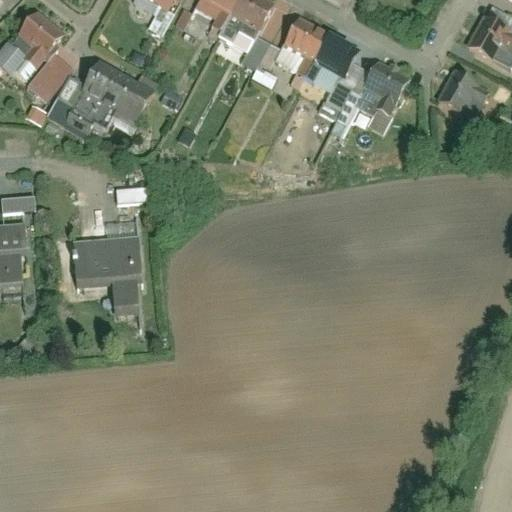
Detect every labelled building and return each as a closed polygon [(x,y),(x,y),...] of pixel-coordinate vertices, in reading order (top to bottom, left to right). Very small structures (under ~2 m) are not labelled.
[(0,0),(0,8),(8,0),(0,0)] [(169,18),(178,0),(136,0),(169,18)] [(203,0),(201,5),(231,22),(242,0),(203,0)] [(242,0),(231,22),(259,37),(275,8),(260,0),(242,0)] [(511,22),(493,13),(487,25),(511,37),(511,22)] [(24,65),(40,77),(54,59),(69,40),(40,17),(19,43),(32,54),(24,65)] [(511,76),(511,75),(511,37),(487,25),(481,23),(466,53),(511,76)] [(322,74),(342,85),(351,68),(358,55),(300,24),(284,54),(305,65),(297,80),(314,89),(322,74)] [(259,70),(271,49),(257,42),(243,68),(257,75),(259,70)] [(270,76),(282,55),(271,49),(259,70),(270,76)] [(49,109),(76,76),(54,59),(40,77),(28,93),(49,109)] [(136,129),(154,98),(102,67),(87,92),(84,98),(136,129)] [(391,123),(412,84),(381,67),(374,81),(362,101),(360,106),(391,123)] [(362,101),(374,81),(351,68),(342,85),(340,89),(362,101)] [(494,96),(453,75),(437,109),(478,129),(494,96)] [(84,98),(87,92),(71,82),(59,103),(75,113),(84,98)] [(161,107),(175,115),(182,101),(169,93),(161,107)] [(42,131),(48,118),(33,111),(27,124),(42,131)] [(196,138),(187,134),(181,145),(191,150),(196,138)] [(117,193),(118,206),(147,203),(146,190),(117,193)] [(2,204),(4,229),(27,227),(25,216),(37,215),(36,200),(2,204)] [(108,244),(140,241),(137,219),(106,222),(108,244)] [(29,257),(27,227),(4,229),(0,229),(0,259),(21,258),(29,257)] [(72,248),(76,290),(111,286),(138,284),(144,283),(140,241),(108,244),(72,248)] [(21,258),(0,259),(0,294),(24,292),(21,258)] [(141,317),(138,284),(111,286),(114,319),(141,317)] [(18,350),(33,365),(48,350),(33,335),(18,350)]
